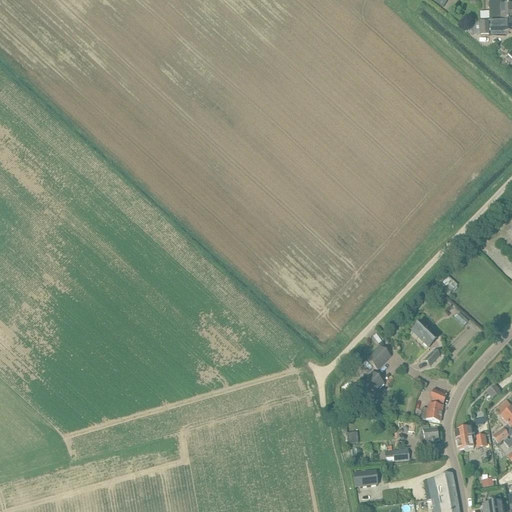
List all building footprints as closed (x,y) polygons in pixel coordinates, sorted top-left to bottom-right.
[(430,0),(444,8),(449,0),(430,0)] [(489,1),(490,22),(511,20),(511,5),(500,6),(500,1),(489,1)] [(490,37),(494,37),(504,37),(504,34),(511,33),(511,20),(490,22),(490,37)] [(472,37),(480,36),(489,36),(488,23),(480,23),(472,28),(472,37)] [(471,266),(460,277),(481,298),(493,287),(471,266)] [(448,277),(439,287),(448,295),(450,293),(456,287),(457,285),(448,277)] [(456,287),(450,293),(453,295),(455,293),(458,289),(456,287)] [(458,314),(454,319),(463,327),(468,323),(458,314)] [(423,324),(413,333),(428,347),(437,338),(423,324)] [(390,358),(380,349),(368,362),(377,371),(390,358)] [(424,361),(430,366),(439,357),(433,351),(424,361)] [(366,380),(355,391),(371,406),(381,395),(377,391),(383,385),(372,375),(366,380)] [(492,400),(500,393),(495,387),(487,393),(492,400)] [(429,400),(443,405),(447,397),(433,391),(429,400)] [(440,424),(443,408),(428,405),(428,410),(422,409),(420,420),(440,424)] [(510,430),(511,428),(511,408),(500,417),(510,430)] [(482,419),(474,421),(475,427),(483,426),(482,419)] [(405,424),(404,433),(415,434),(415,425),(405,424)] [(428,427),(422,428),(423,438),(419,439),(420,448),(432,446),(432,444),(438,443),(436,431),(429,432),(428,427)] [(454,432),(456,442),(474,439),(473,436),(471,436),(470,429),(454,432)] [(502,430),(492,438),(498,445),(508,437),(502,430)] [(356,434),(346,435),(347,445),(357,445),(356,434)] [(477,449),(485,448),(483,437),(475,438),(477,449)] [(457,453),(469,451),(473,450),(472,441),(474,441),(474,439),(456,442),(457,453)] [(511,439),(508,443),(507,441),(503,444),(507,450),(511,446),(511,439)] [(407,452),(394,454),(395,463),(408,461),(407,452)] [(376,472),(352,475),(354,490),(378,487),(376,472)] [(446,511),(458,510),(451,476),(423,482),(425,495),(442,492),(446,511)] [(492,479),(481,481),(483,489),(493,487),(492,479)] [(458,511),(458,510),(446,511),(442,492),(425,495),(428,507),(432,507),(433,511),(458,511)]
